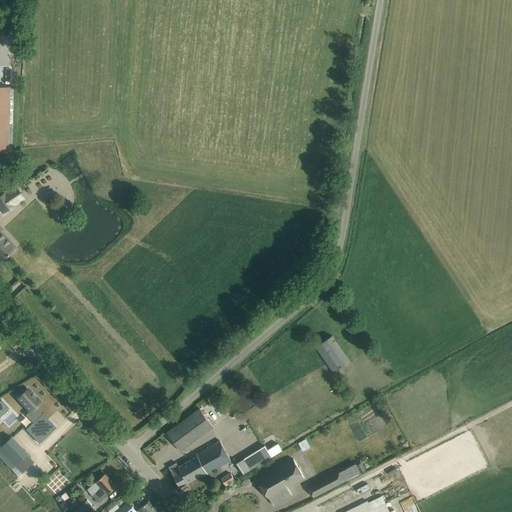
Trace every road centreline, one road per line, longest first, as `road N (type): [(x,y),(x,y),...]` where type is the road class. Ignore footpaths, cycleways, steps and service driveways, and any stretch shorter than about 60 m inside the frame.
road 1 (unclassified): [(128,452),(329,275),(380,0)]
road 2 (unclassified): [(128,452),(0,312)]
